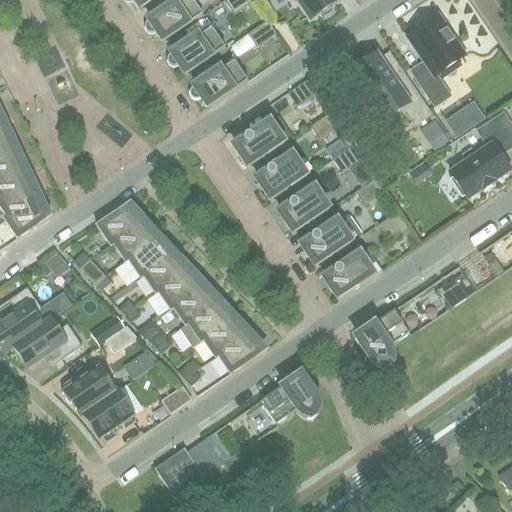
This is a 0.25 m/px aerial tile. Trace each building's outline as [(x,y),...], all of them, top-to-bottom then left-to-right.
[(132,1),(140,12),(156,0),(123,0),(125,1),(126,1),(128,2),(130,2),(131,2),(132,1)] [(155,34),(162,45),(202,18),(190,0),(184,0),(166,13),(164,10),(147,22),(146,23),(146,24),(145,25),(145,26),(144,27),(144,28),(144,29),(144,30),(145,31),(145,32),(146,33),(147,34),(149,35),(150,35),(152,35),(153,35),(155,34)] [(233,16),(253,2),(251,0),(228,0),(224,3),(233,16)] [(329,8),(338,2),(337,0),(296,0),(310,21),(320,14),(323,19),(332,13),(329,8)] [(416,33),(407,38),(426,65),(412,75),(434,108),(449,98),(435,77),(463,58),(437,19),(428,24),(424,22),(415,28),(416,33)] [(256,49),(276,36),(267,22),(247,36),(256,49)] [(177,67),(185,78),(225,51),(211,30),(188,46),(187,43),(170,55),(168,57),(167,58),(167,59),(167,60),(167,61),(167,62),(167,63),(167,64),(168,65),(168,66),(170,67),(171,67),(173,68),(175,68),(176,67),(177,67)] [(375,108),(384,122),(402,110),(414,128),(430,117),(402,74),(391,82),(376,60),(353,76),(362,89),(360,91),(372,110),(375,108)] [(200,100),(207,111),(247,84),(233,64),(211,79),(209,76),(191,89),(190,91),(189,92),(189,93),(189,94),(189,95),(189,96),(190,97),(190,98),(191,99),(193,101),(194,101),(195,101),(196,101),(197,101),(198,101),(200,100)] [(307,82),(287,95),(296,109),(316,95),(307,82)] [(319,142),(339,128),(330,115),(310,128),(319,142)] [(511,148),(511,129),(503,116),(488,126),(492,132),(489,134),(483,149),(485,152),(475,159),(472,155),(468,154),(463,157),(462,161),(465,165),(449,175),(467,202),(481,193),(494,184),(509,174),(498,157),(511,148)] [(9,129),(2,119),(0,120),(0,146),(12,138),(11,138),(10,139),(4,132),(9,129)] [(279,119),(270,126),(252,138),(251,138),(250,137),(249,137),(248,137),(247,137),(246,137),(244,138),(244,139),(243,140),(243,141),(243,142),(243,143),(243,144),(240,146),(244,152),(238,156),(248,170),(284,146),(293,140),(279,119)] [(454,140),(462,135),(451,119),(444,124),(454,140)] [(438,128),(424,137),(433,152),(448,142),(438,128)] [(18,148),(12,138),(0,146),(0,172),(21,158),(19,159),(14,151),(18,148)] [(341,175),(361,161),(352,148),(332,161),(341,175)] [(28,168),(21,158),(0,172),(0,198),(30,178),(30,177),(28,178),(23,171),(28,168)] [(267,185),(261,189),(270,203),(306,179),(292,159),(274,171),(273,171),(272,170),(270,170),(269,170),(268,170),(267,171),(266,172),(266,173),(265,174),(265,175),(265,176),(266,177),(263,179),(267,185)] [(37,188),(30,178),(0,198),(0,209),(7,219),(4,221),(4,222),(40,198),(39,197),(38,198),(33,191),(37,188)] [(364,208),(384,194),(375,181),(355,194),(364,208)] [(289,218),(283,222),(293,236),(329,212),(315,192),(296,204),(295,203),(294,203),(293,203),(292,203),(291,203),(290,204),(289,205),(288,206),(288,207),(288,208),(288,209),(288,210),(285,212),(289,218)] [(47,208),(40,198),(4,222),(16,239),(15,240),(16,241),(48,219),(42,211),(47,208)] [(110,248),(146,223),(139,213),(134,217),(128,208),(96,230),(97,231),(98,230),(110,248)] [(386,241),(406,227),(397,214),(377,228),(386,241)] [(310,241),(311,243),(308,245),(312,251),(306,255),(315,269),(362,238),(348,217),(319,237),(317,236),(316,236),(314,236),(313,237),(312,238),(311,239),(310,241)] [(146,223),(110,248),(113,246),(125,264),(161,240),(154,229),(149,232),(144,225),(146,224),(146,223)] [(161,240),(125,264),(128,262),(140,280),(176,256),(169,245),(164,248),(159,241),(161,240)] [(368,252),(360,258),(341,270),(340,269),(338,269),(337,269),(336,269),(335,270),(334,271),(334,272),(333,272),(333,273),(333,274),(333,275),(333,276),(330,278),(334,284),(328,288),(338,303),(374,278),(381,273),(368,252)] [(68,268),(55,253),(43,261),(49,271),(54,277),(68,268)] [(89,261),(83,255),(73,264),(80,270),(89,261)] [(176,256),(140,280),(143,278),(155,296),(191,272),(184,261),(179,265),(174,257),(176,256)] [(495,261),(487,266),(496,279),(504,274),(495,261)] [(95,286),(104,277),(98,271),(88,280),(95,286)] [(191,272),(155,296),(158,294),(170,312),(206,288),(199,277),(194,280),(189,273),(191,272)] [(104,277),(95,286),(101,293),(110,284),(104,277)] [(440,297),(450,311),(474,294),(465,280),(440,297)] [(206,288),(170,312),(173,310),(184,328),(220,303),(214,293),(209,296),(204,289),(206,288)] [(0,349),(4,354),(49,323),(49,322),(40,329),(32,317),(41,311),(27,290),(2,306),(10,318),(0,325),(0,349)] [(125,318),(134,309),(128,303),(118,312),(125,318)] [(220,303),(184,328),(185,328),(180,332),(191,349),(235,319),(228,309),(224,312),(219,305),(221,304),(220,303)] [(140,316),(134,309),(125,318),(131,325),(140,316)] [(354,340),(369,362),(372,364),(373,365),(374,366),(375,367),(377,368),(378,368),(380,368),(383,368),(386,368),(388,367),(390,366),(391,364),(391,362),(391,361),(391,359),(391,357),(390,355),(390,354),(389,352),(388,349),(409,335),(394,313),(354,340)] [(114,337),(124,331),(116,318),(106,325),(114,337)] [(236,320),(235,319),(191,349),(192,350),(203,342),(214,359),(250,335),(243,325),(239,328),(234,321),(236,320)] [(56,333),(49,323),(4,354),(4,355),(13,349),(27,370),(49,355),(56,366),(82,348),(67,326),(56,333)] [(114,357),(137,341),(126,329),(124,331),(114,337),(105,343),(114,357)] [(155,350),(164,341),(158,335),(148,344),(155,350)] [(250,336),(250,335),(214,359),(215,360),(218,358),(230,376),(264,353),(265,352),(258,341),(254,344),(249,337),(250,336)] [(170,348),(164,341),(155,350),(161,357),(170,348)] [(159,364),(148,352),(123,369),(132,383),(159,364)] [(185,382),(194,373),(188,366),(178,375),(185,382)] [(81,418),(116,394),(115,393),(113,395),(97,371),(73,387),(70,382),(65,386),(63,388),(61,391),(61,394),(62,396),(69,406),(71,404),(81,418)] [(200,380),(194,373),(185,382),(191,389),(200,380)] [(260,404),(275,426),(296,412),(298,414),(300,416),(301,417),(303,418),(306,419),(307,420),(310,420),(312,419),(313,418),(314,417),(315,416),(316,415),(316,413),(317,412),(317,410),(317,409),(317,407),(317,405),(317,404),(316,402),(316,401),(315,400),(299,377),(260,404)] [(191,402),(182,389),(161,403),(170,416),(191,402)] [(132,418),(116,394),(81,418),(81,419),(83,417),(99,441),(101,440),(105,446),(117,438),(112,432),(132,418)] [(157,474),(174,498),(201,480),(184,455),(157,474)] [(511,470),(498,480),(511,500),(511,470)] [(13,511),(12,509),(11,510),(1,499),(0,499),(0,511),(13,511)]
